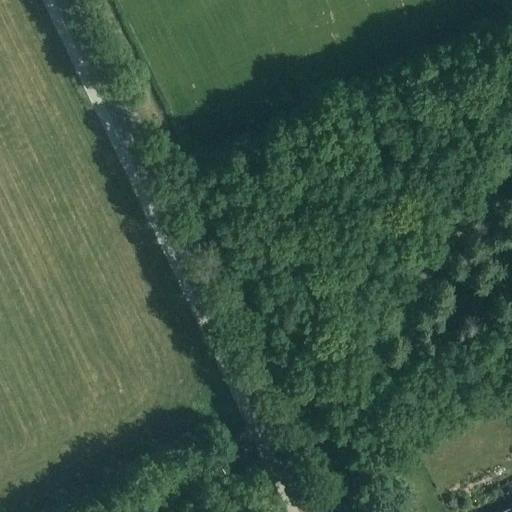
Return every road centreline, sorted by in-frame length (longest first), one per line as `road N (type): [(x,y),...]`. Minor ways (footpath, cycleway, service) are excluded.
road 1 (primary): [(314,511),(67,0)]
road 2 (track): [(359,375),(511,307)]
